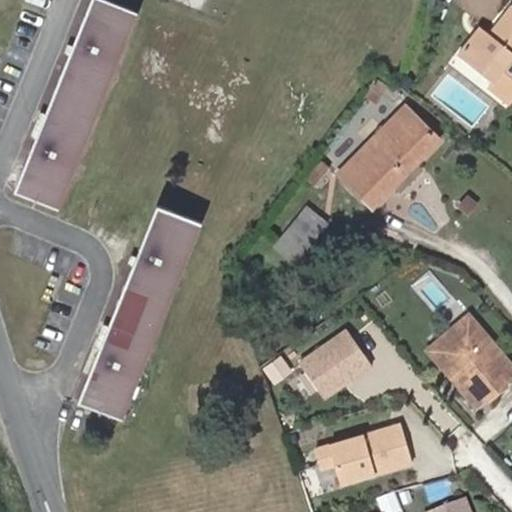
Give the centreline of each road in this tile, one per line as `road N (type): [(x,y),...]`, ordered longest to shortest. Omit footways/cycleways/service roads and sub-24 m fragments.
road 1 (residential): [(0,205),(89,244),(101,261),(101,280),(58,380),(19,422)]
road 2 (residential): [(0,162),(68,0)]
